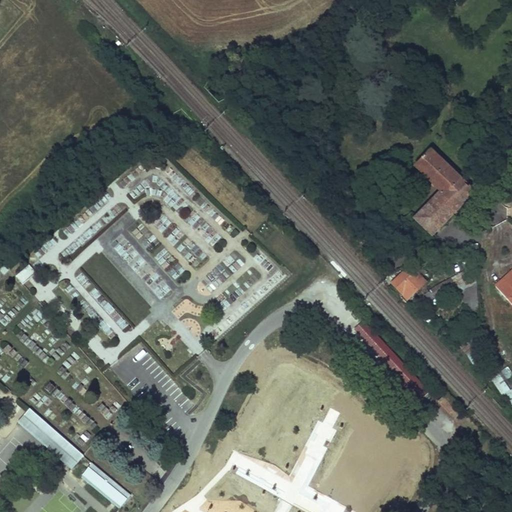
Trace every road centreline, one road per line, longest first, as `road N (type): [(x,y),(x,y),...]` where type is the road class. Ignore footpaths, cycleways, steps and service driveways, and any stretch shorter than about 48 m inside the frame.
road 1 (residential): [(415,511),(448,449),(319,311),(292,309),(241,351),(147,511)]
road 2 (residential): [(511,155),(445,239),(384,259)]
road 3 (unknown): [(178,470),(60,379)]
road 4 (unknown): [(110,511),(30,447),(10,450),(0,464)]
